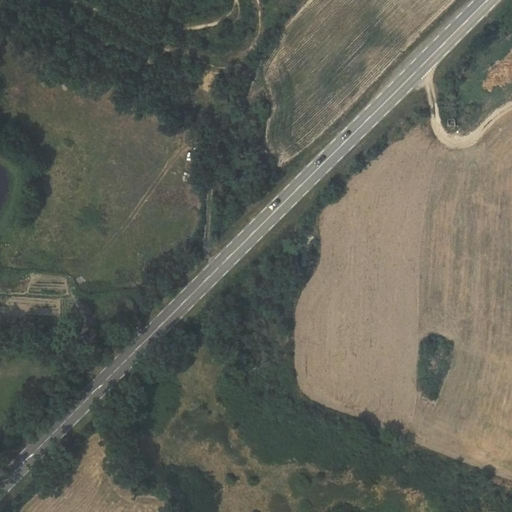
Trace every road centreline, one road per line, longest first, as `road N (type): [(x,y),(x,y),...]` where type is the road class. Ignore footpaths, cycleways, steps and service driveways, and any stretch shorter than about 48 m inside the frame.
road 1 (primary): [(0,487),(487,0)]
road 2 (track): [(214,272),(206,238),(216,120),(200,88),(208,56),(199,25)]
road 3 (track): [(257,0),(262,25),(255,40),(208,56),(140,56),(91,37),(64,16)]
road 4 (track): [(64,16),(73,0),(163,48),(205,39)]
road 5 (track): [(421,65),(442,132),(455,136),(511,103)]
